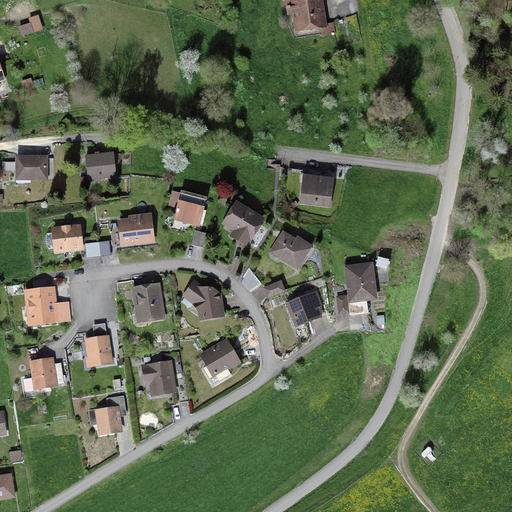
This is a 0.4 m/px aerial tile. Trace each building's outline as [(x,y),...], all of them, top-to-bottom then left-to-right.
[(321,0),(286,0),(293,32),(326,26),(321,0)] [(33,24),(19,28),(22,37),(35,33),(33,24)] [(112,154),(86,157),(88,180),(114,177),(112,154)] [(44,158),(16,159),(16,179),(45,179),(44,158)] [(330,180),(306,177),(303,204),(327,207),(330,180)] [(182,195),(176,220),(199,225),(205,200),(182,195)] [(262,219),(237,205),(225,225),(236,231),(232,238),(246,246),(262,219)] [(149,219),(118,222),(121,247),(152,243),(149,219)] [(81,226),(53,228),(54,255),(82,253),(81,226)] [(285,234),(272,255),(297,271),(310,250),(285,234)] [(371,266),(347,268),(350,302),(374,300),(371,266)] [(270,295),(285,290),(282,282),(267,287),(270,295)] [(198,307),(200,320),(223,316),(219,291),(207,292),(194,283),(182,298),(198,307)] [(156,287),(138,288),(141,321),(159,320),(156,287)] [(53,289),(24,292),(28,326),(69,321),(67,305),(55,306),(53,289)] [(314,294),(286,305),(295,327),(323,316),(314,294)] [(106,339),(85,341),(89,367),(110,364),(106,339)] [(226,342),(200,356),(213,378),(238,364),(226,342)] [(51,361),(30,364),(34,390),(55,387),(51,361)] [(169,362),(147,364),(151,396),(173,393),(169,362)] [(118,410),(97,413),(100,437),(121,434),(118,410)] [(10,477),(0,478),(0,498),(13,496),(10,477)]
